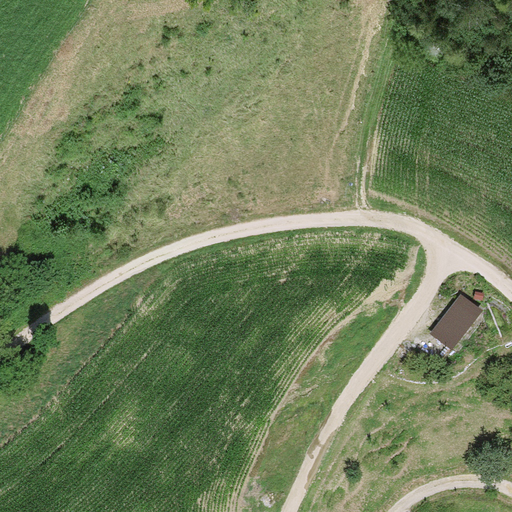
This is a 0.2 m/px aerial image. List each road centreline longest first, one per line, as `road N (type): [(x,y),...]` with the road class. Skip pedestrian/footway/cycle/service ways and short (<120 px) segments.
road 1 (track): [(0,352),(141,262),(288,219),(399,221),(511,290)]
road 2 (track): [(455,251),(337,414),(291,511)]
road 3 (track): [(373,216),(358,182),(362,149),(402,0)]
road 4 (track): [(400,511),(425,491),(450,484),(511,492)]
